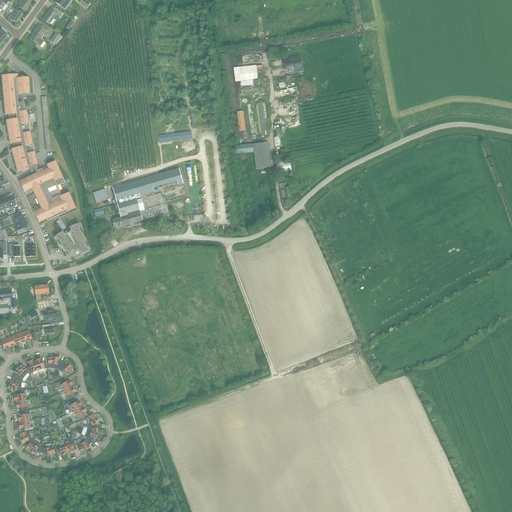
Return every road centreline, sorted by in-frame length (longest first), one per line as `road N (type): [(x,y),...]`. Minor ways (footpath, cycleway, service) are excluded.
road 1 (unclassified): [(166,237),(241,239),(263,231),(352,164),(437,128),(511,132)]
road 2 (residential): [(62,350),(15,354),(1,373),(10,439),(28,459),(61,465),(106,441),(110,421),(89,401),(72,355)]
road 3 (residential): [(52,274),(166,237)]
